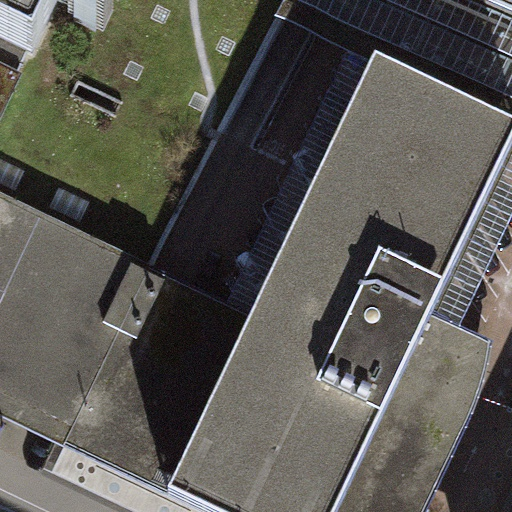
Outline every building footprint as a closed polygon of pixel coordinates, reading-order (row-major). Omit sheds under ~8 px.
[(59,0),(0,0),(0,40),(28,54),(33,56),(59,0)] [(511,16),(475,0),(286,0),(277,18),(349,52),(376,65),(511,129),(511,16)] [(511,0),(475,0),(511,16),(511,0)] [(0,112),(28,54),(0,40),(0,380),(80,419),(84,413),(85,413),(122,335),(128,338),(157,279),(149,275),(0,203),(0,112)] [(349,52),(228,304),(255,317),(376,65),(349,52)] [(168,498),(196,511),(410,511),(463,399),(472,366),(478,338),(433,317),(434,316),(511,150),(511,129),(376,65),(255,317),(252,325),(185,294),(155,357),(144,384),(135,413),(129,443),(183,469),(168,498)] [(511,150),(434,316),(461,328),(511,221),(511,150)] [(252,325),(255,317),(228,304),(153,268),(149,275),(157,279),(128,338),(122,335),(85,413),(84,413),(80,419),(66,449),(168,498),(183,469),(129,443),(135,413),(144,384),(155,357),(185,294),(252,325)] [(461,328),(434,316),(433,317),(478,338),(472,366),(463,399),(410,511),(428,511),(477,409),(488,375),(493,343),(461,328)] [(0,417),(66,449),(80,419),(0,380),(0,417)]
